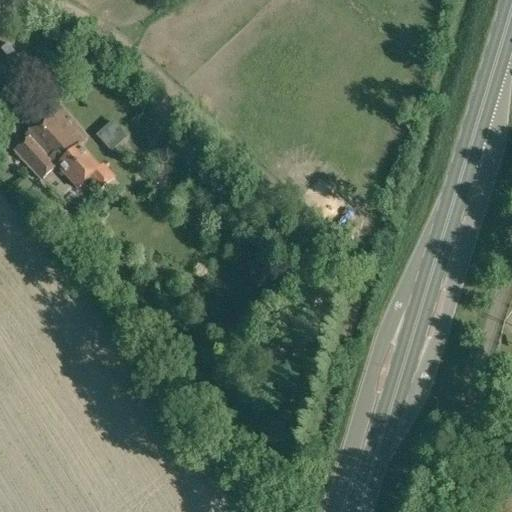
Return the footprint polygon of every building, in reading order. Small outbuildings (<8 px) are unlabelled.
[(0,35),(10,27),(0,16),(0,35)] [(25,80),(38,69),(23,52),(10,63),(25,80)] [(26,142),(15,152),(42,181),(58,167),(79,189),(90,179),(100,191),(115,177),(104,164),(101,167),(80,146),(85,142),(55,109),(23,139),(26,142)] [(127,139),(112,123),(98,136),(112,152),(127,139)] [(96,219),(86,226),(98,242),(108,235),(96,219)]
